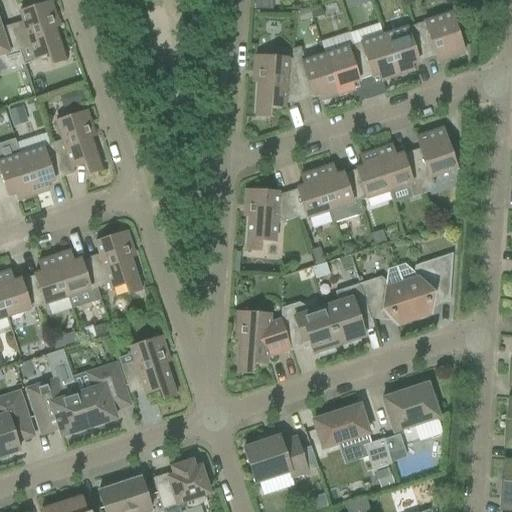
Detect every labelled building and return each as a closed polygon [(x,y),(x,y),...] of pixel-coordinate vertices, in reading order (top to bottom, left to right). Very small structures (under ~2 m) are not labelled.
[(22,23),(11,26),(19,51),(20,51),(24,65),(35,62),(34,59),(61,50),(45,2),(44,2),(45,5),(19,13),(22,23)] [(424,23),(413,27),(423,60),(434,56),(437,64),(463,55),(450,14),(423,23),(424,23)] [(19,51),(11,26),(0,29),(0,60),(7,71),(24,65),(20,51),(19,51)] [(417,62),(423,60),(413,27),(406,29),(383,36),(396,77),(412,72),(410,65),(417,63),(417,62)] [(396,77),(383,36),(360,44),(353,46),(364,79),(371,76),(371,78),(379,75),(381,82),(396,77)] [(357,81),(364,79),(353,46),(347,49),(346,48),(324,56),(337,97),(352,91),(350,85),(358,82),(357,81)] [(337,97),(324,56),(303,62),(299,48),(292,50),(291,57),(291,60),(292,60),(305,98),(312,96),(312,97),(319,95),(322,102),(337,97)] [(259,55),(256,106),(269,107),(284,108),(284,106),(305,98),(292,60),(291,60),(260,58),(260,55),(259,55)] [(61,141),(50,145),(61,179),(74,174),(72,169),(84,165),(97,161),(81,112),(80,112),(81,114),(62,121),(55,123),(61,141)] [(419,150),(408,154),(422,195),(429,193),(433,187),(430,179),(455,171),(442,130),(415,138),(419,150)] [(14,140),(14,141),(0,145),(0,198),(7,196),(8,198),(15,195),(17,202),(33,197),(19,155),(14,140)] [(53,181),(61,179),(50,145),(49,145),(50,146),(43,148),(42,148),(19,155),(33,197),(48,192),(46,185),(53,183),(53,181)] [(422,195),(408,154),(402,156),(401,155),(394,157),(390,147),(375,152),(388,193),(408,186),(412,198),(422,195)] [(388,193),(375,152),(359,157),(363,167),(355,170),(356,171),(349,173),(359,202),(365,200),(388,193)] [(359,202),(349,173),(342,175),(342,174),(334,176),(331,166),(315,171),(329,213),(332,224),(362,216),(359,202)] [(329,213),(315,171),(300,176),(303,187),(296,189),(296,190),(290,192),(298,218),(297,218),(299,222),(306,219),(306,220),(329,212),(329,213)] [(250,189),(246,240),(260,241),(266,242),(275,242),(276,225),(297,218),(298,218),(290,192),(278,197),(278,194),(251,192),(251,190),(250,189)] [(99,255),(87,259),(96,288),(108,284),(110,290),(118,287),(124,285),(137,281),(122,235),(121,232),(120,233),(121,235),(97,243),(95,244),(99,255)] [(96,288),(87,259),(80,261),(79,260),(72,263),(69,252),(53,257),(66,299),(67,298),(71,311),(100,301),(96,288)] [(404,265),(395,268),(413,322),(430,316),(433,302),(448,303),(452,254),(414,267),(413,273),(404,265)] [(66,299),(53,257),(38,262),(41,273),(34,275),(34,277),(27,279),(36,308),(43,306),(66,299)] [(413,322),(395,268),(387,271),(385,282),(380,278),(359,285),(371,321),(385,316),(396,327),(413,322)] [(36,308),(27,279),(20,281),(19,280),(12,282),(8,272),(0,274),(0,298),(6,318),(29,311),(29,310),(36,308)] [(338,303),(324,308),(337,347),(342,345),(344,349),(358,344),(357,340),(364,338),(359,325),(371,321),(359,285),(334,293),(338,303)] [(281,309),(280,321),(288,346),(290,345),(289,344),(300,340),(302,346),(303,348),(309,346),(312,355),(317,353),(318,357),(333,352),(332,349),(337,347),(324,308),(308,313),(306,308),(298,304),(281,309)] [(241,312),(238,362),(252,363),(266,364),(267,353),(288,346),(280,321),(269,325),(269,316),(262,316),(242,314),(242,312),(241,312)] [(134,362),(120,367),(123,375),(129,394),(143,389),(145,395),(159,390),(171,386),(155,337),(154,338),(155,340),(136,347),(129,349),(134,362)] [(55,381),(27,391),(29,399),(36,418),(48,414),(50,422),(55,424),(56,424),(61,438),(62,437),(72,434),(75,435),(83,432),(84,430),(88,429),(77,395),(76,395),(71,380),(62,351),(46,356),(55,381)] [(86,375),(71,380),(76,395),(77,395),(88,429),(92,428),(94,429),(102,426),(103,424),(115,420),(110,406),(112,406),(115,401),(112,393),(123,389),(117,370),(115,366),(86,375)] [(381,400),(392,434),(438,419),(435,408),(436,405),(433,397),(430,395),(427,385),(381,400)] [(0,461),(8,458),(7,455),(19,452),(14,438),(16,437),(18,432),(16,424),(28,421),(19,393),(0,399),(0,461)] [(367,434),(365,426),(358,407),(313,422),(321,449),(367,434)] [(261,439),(258,440),(259,443),(243,449),(254,485),(287,474),(289,479),(307,473),(306,471),(300,452),(295,439),(280,444),(278,437),(277,438),(276,434),(272,435),(273,439),(262,442),(261,439)] [(383,441),(390,464),(404,459),(396,437),(383,441)] [(390,464),(383,441),(383,440),(363,446),(371,471),(391,465),(390,464)] [(309,449),(300,452),(306,471),(316,468),(309,449)] [(504,511),(511,511),(511,461),(503,461),(500,511),(504,511)] [(174,477),(153,484),(161,510),(162,511),(179,511),(178,509),(184,507),(189,508),(193,508),(197,507),(200,504),(203,501),(202,496),(208,494),(208,493),(200,468),(193,470),(191,462),(171,469),(174,477)] [(147,511),(150,511),(146,498),(140,479),(124,484),(124,486),(115,489),(114,488),(98,493),(103,511),(147,511)] [(357,511),(369,511),(365,498),(344,505),(346,511),(356,511),(358,511),(357,511)] [(83,511),(80,499),(40,511),(83,511)]
